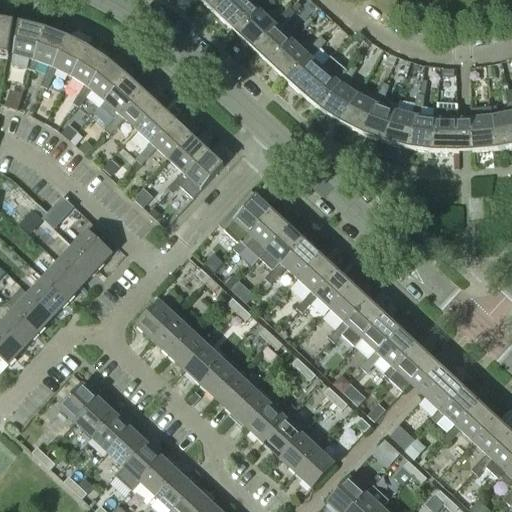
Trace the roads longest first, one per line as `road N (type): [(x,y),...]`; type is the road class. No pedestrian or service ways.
road 1 (tertiary): [(479,325),(285,138)]
road 2 (residential): [(250,511),(217,478),(211,440),(102,332)]
road 3 (tertiary): [(285,138),(203,60),(109,0)]
road 4 (residential): [(155,273),(59,179),(0,142)]
road 5 (residential): [(511,50),(427,59),(362,30),(325,0)]
road 6 (residential): [(155,273),(285,138)]
road 7 (residential): [(0,407),(61,343),(102,332)]
